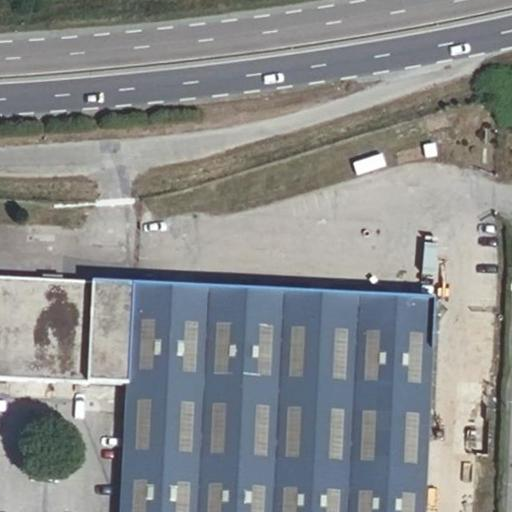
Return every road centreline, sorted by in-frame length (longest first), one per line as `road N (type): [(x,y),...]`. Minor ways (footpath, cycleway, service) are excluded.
road 1 (primary): [(0,95),(179,86),(511,32)]
road 2 (primary): [(460,0),(170,46),(0,55)]
